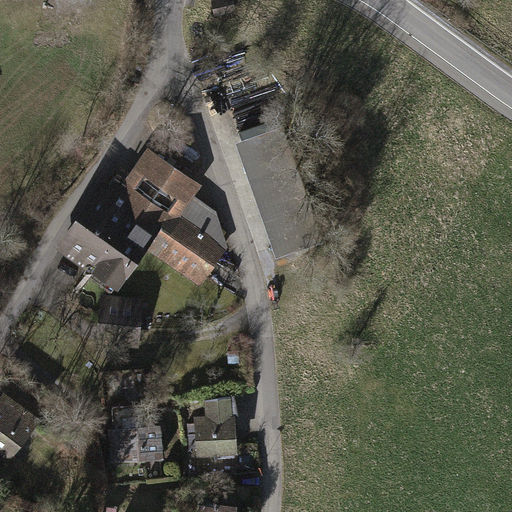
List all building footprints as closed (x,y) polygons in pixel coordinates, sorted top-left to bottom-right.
[(227,0),(207,0),(211,9),(229,4),(227,0)] [(236,139),(278,255),(325,238),(283,122),(236,139)] [(56,241),(59,248),(116,288),(144,247),(202,286),(228,246),(217,210),(195,194),(203,180),(149,144),(132,170),(122,164),(109,181),(101,176),(56,241)] [(143,294),(101,291),(96,340),(140,343),(143,294)] [(0,454),(6,459),(46,408),(8,378),(0,388),(0,454)] [(206,412),(194,414),(197,454),(238,451),(235,414),(239,413),(234,391),(205,397),(206,412)] [(161,420),(109,423),(111,461),(165,457),(161,420)] [(214,501),(201,499),(199,511),(236,511),(238,500),(214,497),(214,501)]
